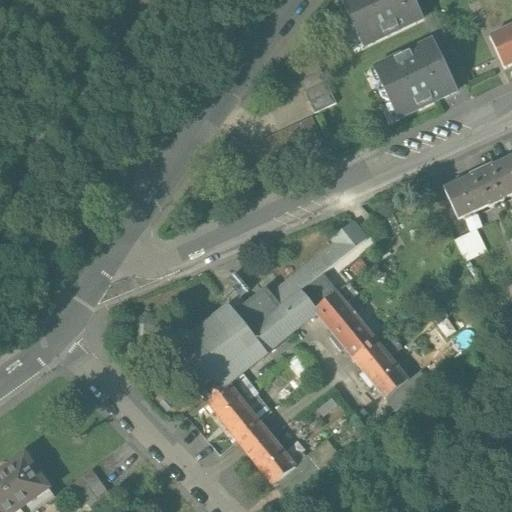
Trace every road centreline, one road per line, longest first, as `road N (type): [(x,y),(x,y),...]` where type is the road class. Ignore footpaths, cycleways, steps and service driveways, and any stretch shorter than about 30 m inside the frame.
road 1 (residential): [(511,103),(181,255),(91,283)]
road 2 (residential): [(91,283),(273,0)]
road 3 (residential): [(53,330),(230,511)]
